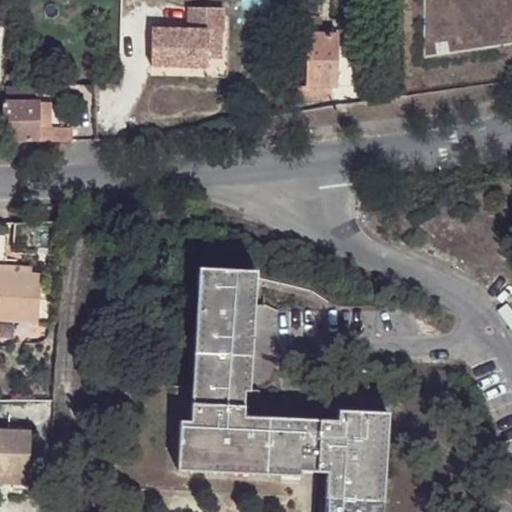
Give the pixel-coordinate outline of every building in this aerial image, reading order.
[(511,0),(423,0),(423,58),(511,44),(511,0)] [(190,35),(153,35),(153,72),(209,72),(209,64),(210,36),(223,36),(224,36),(225,13),(190,13),(190,35)] [(223,36),(210,36),(209,64),(223,64),(223,36)] [(302,89),(301,101),(329,101),(329,89),(335,89),(335,36),(303,36),(302,89)] [(302,89),(289,88),(288,88),(287,102),(301,101),(302,89)] [(39,104),(2,103),(0,141),(38,141),(39,104)] [(7,237),(0,237),(0,324),(39,326),(41,278),(5,275),(7,237)] [(247,397),(255,278),(198,274),(189,421),(181,420),(176,472),(299,480),(300,475),(327,477),(324,511),(380,511),(387,422),(336,419),(335,431),(239,424),(241,397),(247,397)] [(0,480),(28,482),(30,435),(0,433),(0,480)]
